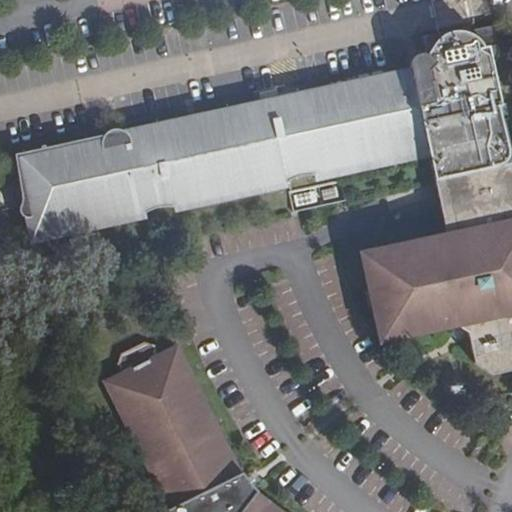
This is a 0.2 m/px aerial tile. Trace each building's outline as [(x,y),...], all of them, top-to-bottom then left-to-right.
[(476,26),(462,29),(467,54),(496,48),(491,23),(476,26)] [(421,62),(410,66),(272,96),(289,180),(291,176),(293,175),(299,172),(302,172),(305,173),(310,175),(424,151),(426,153),(427,154),(433,179),(511,160),(511,154),(496,80),(495,68),(500,50),(463,56),(458,26),(426,34),(427,42),(427,50),(426,54),(424,58),(421,62)] [(272,96),(128,127),(17,152),(21,178),(19,178),(21,191),(19,202),(20,202),(26,207),(28,208),(29,220),(33,235),(147,210),(153,207),(160,205),(168,207),(289,180),(272,96)] [(511,160),(433,179),(444,227),(440,236),(363,252),(381,337),(452,323),(468,332),(474,361),(491,370),(511,365),(511,160)] [(26,217),(29,220),(28,208),(26,207),(20,202),(19,202),(19,206),(19,209),(26,217)] [(267,511),(249,498),(253,495),(239,473),(237,474),(214,425),(217,423),(205,395),(202,397),(178,346),(160,353),(156,344),(146,340),(122,350),(118,361),(122,370),(104,377),(128,432),(134,430),(146,455),(140,456),(163,506),(161,511),(267,511)]
